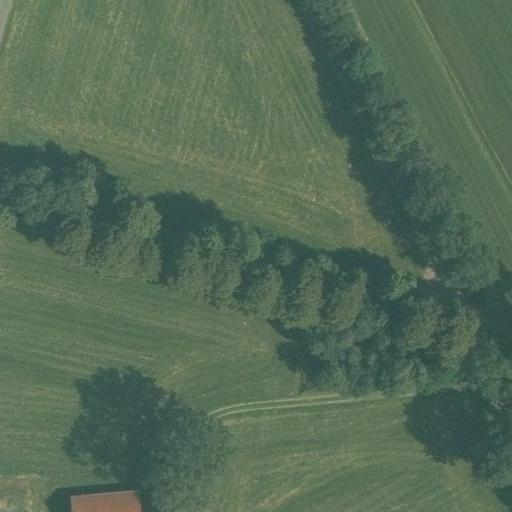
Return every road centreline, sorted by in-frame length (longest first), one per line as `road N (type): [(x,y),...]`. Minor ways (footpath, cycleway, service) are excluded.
road 1 (unclassified): [(0,206),(461,320)]
road 2 (track): [(482,362),(470,377),(429,392),(215,416),(184,436),(161,511)]
road 3 (unclassified): [(461,320),(301,0)]
